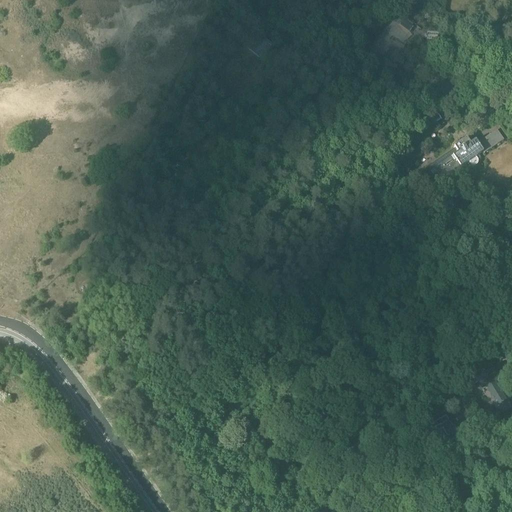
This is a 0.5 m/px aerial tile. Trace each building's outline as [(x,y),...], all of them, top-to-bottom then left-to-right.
[(405,20),(399,28),(405,32),(411,24),(405,20)] [(258,35),(247,49),(262,61),(273,47),(258,35)] [(434,124),(441,120),(434,110),(431,111),(434,116),(430,118),(434,124)] [(451,157),(441,163),(434,169),(443,182),(462,169),(461,167),(468,162),(469,163),(470,165),(472,166),(474,166),(475,166),(477,165),(478,163),(478,162),(478,161),(477,159),(475,157),(483,152),(484,154),(503,140),(496,130),(477,143),(475,140),(473,142),(469,136),(465,138),(466,139),(454,147),(458,152),(453,156),(455,159),(453,160),(451,157)] [(446,287),(433,267),(419,276),(431,296),(446,287)] [(239,382),(272,363),(265,351),(233,370),(239,382)] [(408,384),(395,364),(381,374),(393,393),(408,384)] [(502,414),(511,409),(507,401),(506,402),(493,380),(485,385),(498,406),(497,407),(502,414)] [(450,442),(458,437),(445,416),(422,430),(434,451),(443,446),(439,440),(446,436),(450,442)] [(497,511),(507,507),(500,495),(471,511),(497,511)]
